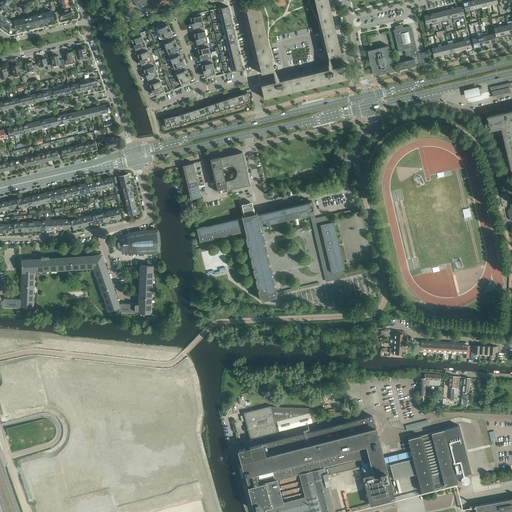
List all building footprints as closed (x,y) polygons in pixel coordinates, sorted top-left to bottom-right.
[(9,5),(2,0),(1,0),(0,2),(0,1),(0,6),(5,10),(9,5)] [(157,8),(163,4),(160,0),(128,0),(130,3),(134,1),(138,7),(143,3),(145,6),(151,2),(152,1),(153,2),(152,2),(157,8)] [(160,0),(163,4),(167,9),(181,0),(160,0)] [(315,0),(328,50),(326,50),(327,50),(328,50),(330,57),(342,55),(341,54),(340,55),(327,0),(315,0)] [(68,1),(61,4),(63,9),(70,6),(71,5),(70,3),(69,3),(68,1)] [(259,4),(246,8),(247,8),(262,73),(261,73),(261,74),(273,71),(271,63),(273,63),(271,63),(258,5),(259,5),(259,4)] [(228,6),(217,9),(218,14),(229,11),(228,6)] [(64,17),(65,17),(66,18),(67,17),(67,16),(73,14),(73,13),(74,12),(73,11),(72,10),(71,7),(62,11),(64,17)] [(48,12),(46,13),(48,21),(51,21),(54,21),(53,20),(54,20),(52,11),(51,11),(49,12),(48,12)] [(201,12),(192,15),(192,17),(190,18),(192,23),(203,20),(201,12)] [(40,14),(39,15),(41,23),(43,23),(46,23),(46,22),(48,21),(46,13),(43,13),(41,14),(40,14)] [(35,15),(33,16),(35,25),(38,24),(38,25),(41,24),(40,23),(41,23),(39,15),(38,15),(38,14),(36,15),(35,15)] [(3,26),(8,20),(4,16),(0,20),(0,23),(1,24),(3,26)] [(27,17),(27,18),(29,26),(30,26),(30,27),(33,26),(33,25),(35,25),(33,16),(30,17),(30,16),(28,17),(27,17)] [(22,28),(20,19),(19,17),(17,17),(18,20),(17,20),(16,20),(15,20),(14,21),(16,29),(17,29),(17,30),(20,29),(19,29),(22,28)] [(22,19),(20,19),(22,28),(25,27),(25,28),(27,27),(29,26),(27,18),(25,18),(23,18),(22,19)] [(8,29),(9,29),(13,23),(8,20),(3,26),(5,27),(5,28),(7,29),(8,29)] [(204,28),(203,20),(192,23),(193,29),(195,28),(196,31),(204,28)] [(166,25),(165,23),(157,26),(160,34),(170,30),(168,24),(166,25)] [(418,58),(414,59),(416,66),(428,63),(426,52),(425,52),(425,53),(421,54),(420,53),(417,54),(411,27),(410,26),(402,28),(401,25),(396,26),(396,29),(393,30),(398,52),(404,50),(405,53),(408,52),(409,56),(411,55),(411,58),(417,56),(418,58)] [(204,28),(196,31),(196,33),(194,33),(194,35),(195,39),(206,36),(204,28)] [(173,35),(170,30),(160,34),(163,41),(172,38),(171,36),(173,35)] [(482,34),(483,36),(485,44),(490,43),(488,35),(487,32),(482,34)] [(141,33),(132,36),(133,39),(131,40),(133,45),(144,40),(141,33)] [(208,44),(206,36),(195,39),(197,44),(199,44),(199,46),(208,44)] [(173,40),(172,38),(163,41),(166,49),(177,45),(174,39),(173,40)] [(147,48),(144,40),(133,45),(136,50),(137,49),(138,51),(147,48)] [(210,52),(208,44),(199,46),(200,49),(198,49),(199,55),(210,52)] [(179,50),(177,45),(166,49),(169,56),(178,53),(177,51),(179,50)] [(388,45),(367,50),(369,60),(369,61),(369,62),(369,63),(369,64),(370,64),(370,65),(371,66),(373,76),(395,70),(393,61),(392,61),(389,50),(391,50),(390,49),(389,49),(388,45)] [(84,57),(85,60),(86,65),(91,64),(90,59),(89,60),(88,56),(87,56),(85,48),(78,50),(80,58),(84,57)] [(150,55),(147,48),(138,51),(139,54),(137,54),(140,60),(150,55)] [(72,51),(65,53),(66,58),(65,58),(66,65),(75,63),(72,51)] [(212,60),(210,52),(199,55),(200,60),(202,60),(203,62),(212,60)] [(179,55),(178,53),(169,56),(172,64),(183,60),(181,54),(179,55)] [(53,66),(61,64),(62,69),(65,68),(63,59),(59,60),(58,55),(51,57),(53,66)] [(153,63),(150,55),(140,60),(142,65),(144,64),(145,66),(153,63)] [(38,63),(39,67),(44,66),(45,67),(48,67),(49,70),(51,70),(50,64),(47,65),(46,58),(39,60),(40,62),(38,63)] [(414,59),(406,61),(408,68),(416,66),(414,59)] [(185,65),(183,60),(172,64),(175,71),(184,68),(183,66),(185,65)] [(214,68),(212,60),(203,62),(204,64),(202,65),(203,70),(214,68)] [(24,63),(26,71),(30,70),(31,72),(38,70),(36,64),(32,65),(32,61),(24,63)] [(408,68),(406,61),(397,63),(399,70),(408,68)] [(155,62),(153,63),(145,66),(145,69),(143,70),(146,75),(156,71),(158,70),(155,62)] [(241,64),(230,67),(232,72),(243,69),(241,64)] [(261,85),(264,98),(264,97),(349,76),(350,78),(347,64),(347,66),(331,70),(330,68),(326,69),(326,71),(282,81),(282,80),(277,81),(277,82),(261,86),(261,85)] [(11,66),(14,76),(22,74),(20,68),(19,68),(18,65),(11,66)] [(0,74),(1,78),(0,78),(0,81),(2,81),(1,79),(3,78),(3,79),(6,78),(6,77),(8,77),(8,80),(12,79),(11,74),(8,74),(8,71),(6,71),(6,68),(0,69),(0,74)] [(178,79),(189,75),(187,69),(185,70),(184,68),(175,71),(178,79)] [(216,76),(214,68),(203,70),(204,76),(206,75),(207,78),(216,76)] [(89,74),(91,80),(93,88),(95,87),(95,88),(97,87),(98,87),(96,79),(93,80),(91,73),(93,72),(93,69),(88,71),(88,73),(88,74),(89,74)] [(150,79),(151,81),(159,78),(156,71),(146,75),(148,80),(150,79)] [(191,80),(189,75),(178,79),(182,87),(190,83),(189,81),(191,80)] [(150,85),(152,90),(162,86),(159,78),(151,81),(152,84),(150,85)] [(79,81),(80,83),(82,91),(84,90),(85,90),(86,90),(87,89),(85,82),(82,82),(81,80),(79,81)] [(510,87),(511,87),(511,83),(491,88),(492,92),(493,92),(493,95),(493,96),(505,93),(511,92),(510,87)] [(464,89),(466,97),(482,93),(480,85),(464,89)] [(162,86),(152,90),(154,95),(156,94),(157,97),(165,93),(162,86)] [(245,103),(250,101),(247,92),(243,94),(242,91),(241,92),(242,94),(245,103)] [(237,95),(240,104),(245,103),(242,94),(238,95),(237,93),(236,93),(237,96),(237,95)] [(232,97),(235,106),(240,104),(237,95),(237,96),(233,97),(233,94),(231,95),(232,97)] [(227,99),(230,108),(235,106),(232,97),(229,98),(228,96),(227,96),(227,99)] [(223,100),(226,109),(230,108),(227,99),(224,100),(223,98),(222,98),(222,100),(223,100)] [(218,102),(221,111),(226,109),(223,100),(222,100),(219,102),(218,99),(217,100),(218,102)] [(213,103),(216,112),(221,111),(218,102),(214,103),(213,101),(212,101),(213,104),(213,103)] [(208,105),(211,114),(216,112),(213,103),(213,104),(209,105),(208,102),(207,103),(208,105)] [(203,107),(206,116),(211,114),(208,105),(204,106),(204,104),(202,104),(203,107)] [(198,108),(201,117),(206,116),(203,107),(199,108),(199,106),(197,106),(198,108)] [(194,110),(197,119),(201,117),(198,108),(195,109),(194,107),(193,108),(193,110),(194,110)] [(189,111),(192,120),(197,119),(194,110),(193,110),(190,111),(189,109),(188,109),(189,111)] [(184,113),(187,122),(192,120),(189,111),(185,113),(184,110),(183,111),(184,113)] [(503,127),(511,165),(511,110),(489,116),(489,117),(490,122),(491,128),(492,129),(503,127)] [(179,115),(182,124),(187,122),(184,113),(180,114),(179,112),(178,112),(179,115)] [(174,116),(176,125),(182,124),(179,115),(175,116),(175,113),(173,113),(174,116)] [(99,144),(106,142),(107,147),(107,146),(108,147),(110,147),(111,146),(118,144),(116,138),(113,139),(112,137),(109,137),(108,135),(101,136),(101,138),(98,138),(99,144)] [(242,152),(220,157),(211,159),(211,161),(215,175),(214,175),(214,176),(215,176),(218,190),(218,191),(219,192),(228,190),(250,184),(246,168),(247,168),(246,168),(242,152)] [(13,159),(13,160),(15,168),(21,167),(19,159),(15,160),(15,158),(13,159)] [(184,171),(195,169),(194,163),(193,163),(182,165),(182,166),(183,169),(184,169),(184,171)] [(184,173),(185,177),(196,174),(195,169),(184,171),(184,173)] [(186,182),(197,180),(196,174),(185,177),(185,181),(186,180),(187,182),(186,182)] [(186,184),(187,188),(199,185),(197,180),(186,182),(187,182),(187,184),(186,184)] [(189,193),(200,191),(199,185),(187,188),(188,192),(189,192),(189,193)] [(69,197),(67,188),(64,188),(62,189),(61,189),(63,198),(66,197),(66,199),(67,200),(69,199),(68,197),(69,197)] [(200,191),(189,193),(190,195),(189,195),(190,198),(190,199),(201,196),(200,191)] [(8,201),(9,208),(10,209),(13,208),(13,207),(16,207),(17,208),(15,200),(8,201)] [(8,201),(1,203),(2,210),(3,210),(6,210),(6,209),(9,208),(8,201)] [(308,214),(310,214),(311,219),(312,223),(313,222),(324,270),(323,270),(325,278),(367,269),(367,268),(345,273),(344,269),(345,269),(344,269),(343,263),(344,263),(343,263),(340,253),(341,253),(341,252),(340,252),(339,247),(340,247),(339,247),(338,244),(339,244),(338,244),(337,239),(338,239),(338,238),(337,238),(335,228),(335,227),(335,228),(333,222),(334,222),(333,222),(332,218),(363,211),(362,207),(357,208),(358,211),(316,221),(314,213),(311,201),(311,202),(257,214),(257,213),(256,213),(254,214),(252,203),(242,206),(244,216),(242,216),(242,218),(205,227),(197,229),(200,241),(200,242),(212,239),(212,238),(225,235),(225,236),(229,235),(229,234),(242,231),(242,232),(245,231),(246,235),(247,235),(247,237),(246,238),(248,245),(249,245),(250,248),(248,248),(249,248),(250,255),(250,256),(252,255),(252,258),(251,259),(253,266),(252,266),(254,266),(255,269),(253,269),(254,269),(255,276),(256,276),(257,279),(256,279),(256,280),(258,286),(257,286),(257,287),(259,286),(260,289),(258,290),(260,297),(261,297),(262,300),(264,300),(264,302),(264,299),(267,298),(267,299),(269,298),(268,298),(270,298),(271,298),(274,297),(275,299),(275,297),(277,297),(277,296),(276,296),(276,293),(277,293),(275,286),(274,286),(273,283),(275,283),(275,282),(274,282),(273,276),(273,275),(271,276),(271,273),(272,272),(270,265),(269,265),(268,262),(270,262),(269,262),(268,255),(266,255),(266,252),(267,252),(267,251),(265,245),(266,245),(265,244),(264,245),(263,242),(265,241),(264,241),(263,234),(262,234),(261,231),(260,225),(266,224),(266,226),(268,226),(267,224),(268,223),(277,221),(283,219),(283,220),(284,220),(283,219),(292,217),(292,218),(293,218),(293,217),(295,217),(295,219),(294,219),(296,225),(299,224),(298,218),(297,218),(296,216),(298,216),(299,216),(308,214)] [(463,209),(465,217),(472,215),(470,207),(463,209)] [(107,208),(108,211),(109,215),(109,216),(110,217),(110,220),(116,219),(115,215),(114,215),(114,214),(114,213),(113,209),(113,210),(110,211),(109,208),(107,208)] [(136,208),(128,210),(129,215),(130,215),(130,216),(132,215),(133,215),(138,213),(136,208)] [(68,217),(68,219),(69,228),(70,228),(71,230),(76,228),(74,219),(70,220),(70,219),(70,217),(68,217)] [(82,221),(81,217),(80,217),(81,218),(75,219),(77,228),(83,226),(82,223),(81,222),(82,221)] [(117,249),(118,249),(122,250),(125,251),(129,251),(133,251),(139,252),(145,251),(149,251),(158,250),(158,248),(158,245),(158,242),(158,239),(158,237),(157,234),(156,231),(154,231),(152,231),(150,231),(147,232),(144,232),(135,233),(132,234),(128,234),(124,236),(121,237),(117,238),(117,239),(116,240),(116,241),(117,241),(115,242),(114,243),(114,244),(115,245),(115,246),(116,247),(116,248),(117,249)] [(221,249),(203,253),(209,277),(227,273),(221,249)] [(94,267),(109,311),(115,309),(119,308),(118,306),(101,256),(49,260),(49,256),(38,257),(38,260),(34,261),(34,259),(32,259),(22,260),(22,272),(24,272),(22,307),(21,307),(33,308),(34,271),(94,267)] [(141,265),(141,268),(142,268),(141,304),(121,304),(121,305),(118,306),(119,308),(115,309),(116,311),(121,310),(121,311),(135,312),(151,313),(153,265),(141,265)] [(0,305),(3,305),(3,306),(18,307),(18,304),(21,304),(21,299),(19,299),(5,299),(0,300),(0,305)] [(432,318),(435,312),(419,306),(417,311),(432,318)] [(420,350),(466,353),(466,358),(469,358),(469,345),(467,345),(467,343),(421,341),(420,350)] [(479,353),(479,345),(474,345),(472,345),(471,358),(474,358),(474,353),(479,353)] [(495,346),(490,346),(489,354),(495,354),(495,352),(498,352),(498,346),(495,346)] [(429,383),(430,374),(425,374),(424,378),(419,378),(419,395),(419,404),(423,404),(423,395),(425,395),(425,386),(429,387),(429,383)] [(8,385),(0,386),(0,394),(1,394),(3,402),(11,400),(8,385)] [(31,389),(31,409),(41,408),(40,389),(31,389)] [(462,400),(461,408),(466,408),(469,408),(469,406),(470,400),(470,395),(468,394),(467,398),(462,397),(462,400)] [(279,431),(312,422),(309,408),(272,407),(271,407),(271,406),(244,413),(250,438),(277,431),(277,430),(279,430),(279,431)] [(457,482),(456,476),(444,429),(431,433),(421,435),(408,438),(411,451),(383,458),(372,416),(324,428),(324,429),(322,429),(277,440),(277,441),(275,441),(250,447),(250,448),(245,449),(245,448),(244,448),(244,449),(239,450),(254,509),(256,508),(257,511),(259,511),(335,511),(328,484),(330,484),(327,474),(360,466),(361,467),(363,469),(365,476),(363,477),(370,505),(394,499),(387,472),(388,471),(387,470),(386,470),(384,463),(413,456),(413,459),(390,465),(394,480),(417,474),(422,492),(457,482)] [(406,425),(407,430),(429,424),(428,419),(406,425)] [(471,472),(459,425),(444,429),(456,476),(471,472)] [(511,511),(511,498),(477,505),(476,504),(475,505),(470,506),(471,509),(469,509),(469,510),(468,510),(467,511),(475,511),(477,511),(511,511)]
